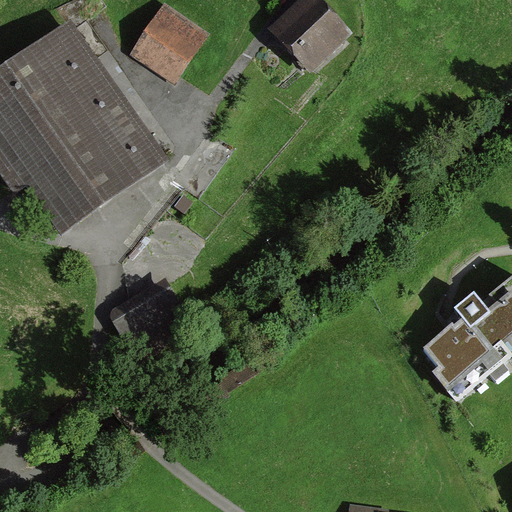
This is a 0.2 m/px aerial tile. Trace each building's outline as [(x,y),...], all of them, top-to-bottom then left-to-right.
[(307,3),(266,35),(299,77),(340,45),(307,3)] [(204,37),(162,11),(133,58),(176,84),(204,37)] [(65,24),(0,69),(0,151),(57,233),(161,160),(65,24)] [(439,371),(434,375),(458,403),(511,357),(511,277),(474,310),(468,302),(450,317),(457,325),(423,353),(439,371)] [(171,280),(116,313),(134,342),(188,310),(171,280)] [(422,511),(351,502),(349,511),(422,511)]
